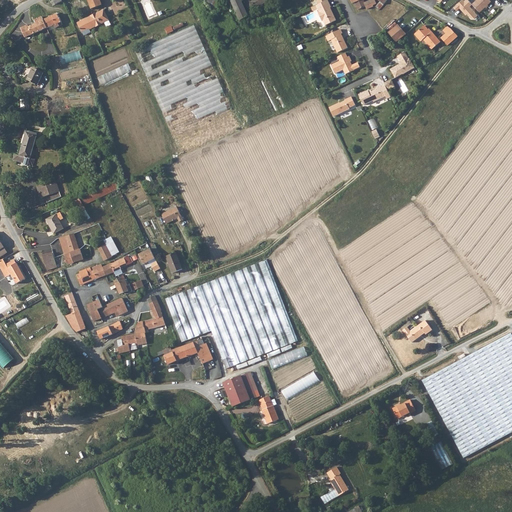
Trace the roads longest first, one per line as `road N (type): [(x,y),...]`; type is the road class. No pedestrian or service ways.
road 1 (unclassified): [(0,205),(62,319),(105,369),(133,385),(204,390),(246,458)]
road 2 (unclassified): [(246,458),(511,320)]
